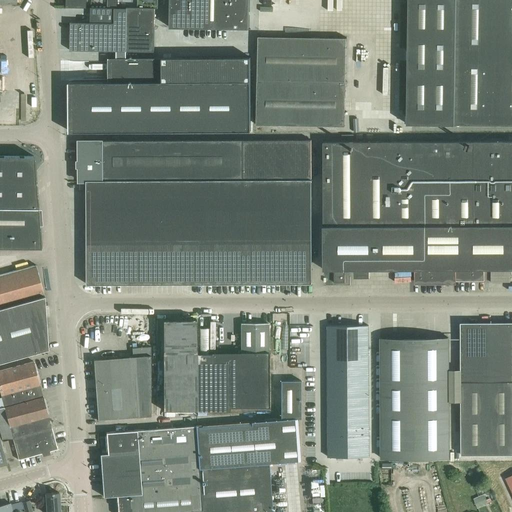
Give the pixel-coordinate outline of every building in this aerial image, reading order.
[(170,0),(170,27),(214,27),(248,28),(248,0),(170,0)] [(511,0),(408,0),(407,123),(511,125),(511,0)] [(70,50),(126,51),(127,7),(127,8),(90,7),(90,22),(70,22),(70,50)] [(127,7),(126,51),(154,51),(154,26),(154,21),(155,20),(155,9),(155,8),(155,7),(137,7),(127,7)] [(258,36),(256,124),(345,126),(346,37),(328,37),(258,36)] [(73,82),(74,132),(250,131),(250,57),(112,58),(112,82),(73,82)] [(311,139),(79,140),(80,180),(87,180),(87,284),(312,282),(311,139)] [(511,140),(323,141),(324,268),(416,268),(416,282),(443,281),(443,280),(484,280),(484,268),(511,267),(511,140)] [(0,246),(41,247),(34,156),(0,155),(0,246)] [(0,273),(0,361),(49,348),(45,295),(35,264),(0,273)] [(345,283),(345,271),(334,271),(334,283),(345,283)] [(162,320),(163,410),(197,410),(196,353),(196,320),(162,320)] [(329,406),(329,457),(329,456),(368,456),(368,395),(367,366),(368,366),(367,325),(359,325),(359,322),(353,322),(353,325),(329,325),(328,325),(328,366),(329,366),(329,406)] [(511,454),(511,322),(460,322),(461,455),(511,454)] [(241,361),(229,361),(229,407),(268,407),(268,323),(240,323),(241,361)] [(197,410),(229,410),(229,407),(229,361),(212,361),(212,353),(208,353),(208,329),(200,329),(201,353),(196,353),(197,410)] [(449,338),(381,338),(381,458),(449,457),(449,338)] [(151,416),(151,346),(132,348),(133,356),(94,359),(98,419),(151,416)] [(12,438),(52,427),(40,384),(34,361),(0,369),(0,392),(1,395),(1,397),(12,438)] [(199,468),(269,462),(301,460),(297,419),(300,419),(301,380),(281,380),(280,419),(196,426),(199,468)] [(0,431),(2,441),(12,438),(1,397),(0,397),(0,431)] [(199,468),(196,426),(106,433),(108,454),(102,455),(101,455),(104,484),(105,497),(116,496),(117,511),(179,511),(202,510),(199,468)] [(52,427),(12,438),(18,459),(57,449),(52,427)] [(202,510),(201,511),(272,511),(269,462),(199,468),(202,510)] [(60,511),(59,492),(45,493),(46,511),(60,511)] [(30,500),(22,502),(24,511),(29,511),(33,511),(30,500)] [(0,505),(0,511),(12,511),(10,503),(0,505)]
